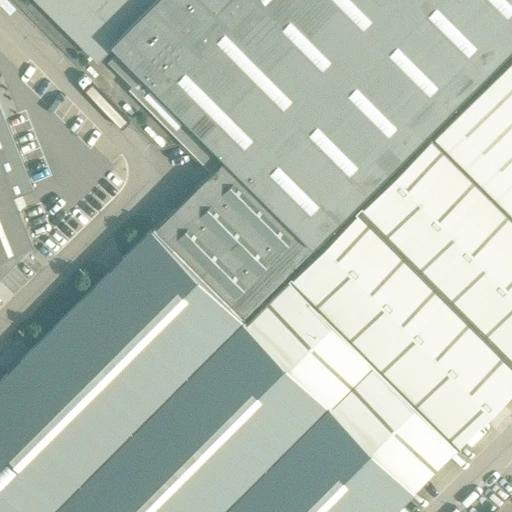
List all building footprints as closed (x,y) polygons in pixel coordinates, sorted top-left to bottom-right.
[(511,45),(511,0),(148,0),(151,2),(129,25),(103,0),(38,0),(98,58),(112,44),(119,51),(111,59),(135,84),(130,89),(210,169),(223,155),(225,157),(155,227),(224,297),(241,316),(511,45)] [(511,58),(435,136),(511,212),(511,58)] [(0,258),(33,246),(12,195),(33,187),(0,103),(0,258)] [(457,445),(511,390),(511,219),(431,139),(291,279),(457,445)] [(241,316),(224,297),(223,298),(152,228),(0,380),(0,511),(391,511),(414,489),(247,323),(241,316)] [(291,279),(247,323),(414,489),(457,445),(291,279)]
